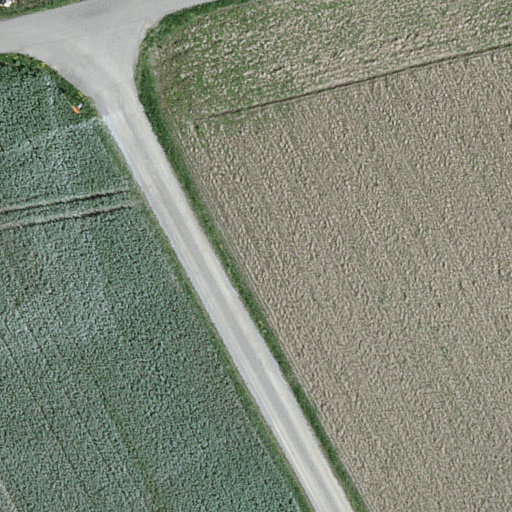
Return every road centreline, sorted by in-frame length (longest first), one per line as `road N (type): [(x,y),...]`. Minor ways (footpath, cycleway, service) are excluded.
road 1 (track): [(338,511),(76,20)]
road 2 (unclassified): [(161,0),(0,37)]
